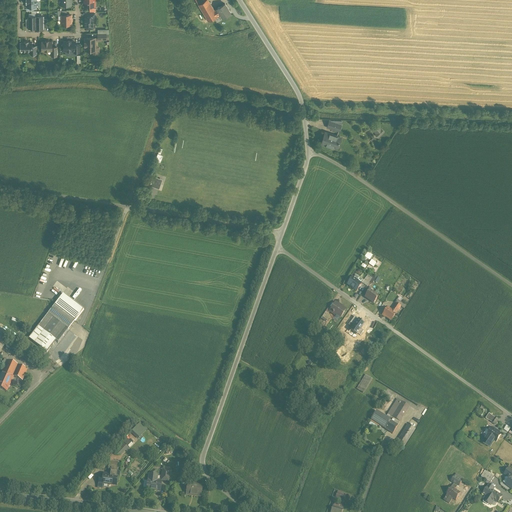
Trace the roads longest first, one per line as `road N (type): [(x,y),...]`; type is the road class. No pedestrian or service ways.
road 1 (unclassified): [(277,246),(201,459),(203,472),(249,511)]
road 2 (unclassified): [(277,246),(511,417)]
road 3 (unclassified): [(281,233),(0,186)]
road 4 (unclassified): [(511,286),(349,172),(307,152)]
road 5 (unclassified): [(239,0),(297,93),(307,152)]
road 6 (secondary): [(0,494),(127,511)]
road 7 (residential): [(19,0),(24,35),(73,33),(77,0)]
